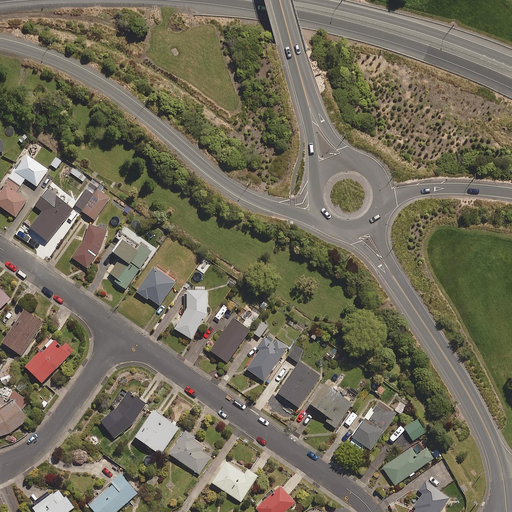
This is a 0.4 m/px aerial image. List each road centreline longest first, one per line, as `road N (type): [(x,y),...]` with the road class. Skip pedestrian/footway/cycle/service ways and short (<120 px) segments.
road 1 (motorway): [(326,219),(227,185),(97,81),(0,43)]
road 2 (motorway): [(511,83),(331,18),(215,0)]
road 3 (residential): [(371,511),(121,333)]
road 4 (secondary): [(395,280),(467,391),(503,478)]
road 5 (motorway): [(300,0),(511,61)]
road 6 (residential): [(0,468),(54,430),(121,333)]
road 7 (residential): [(121,333),(0,247)]
road 8 (motorway): [(511,192),(436,188),(380,201)]
